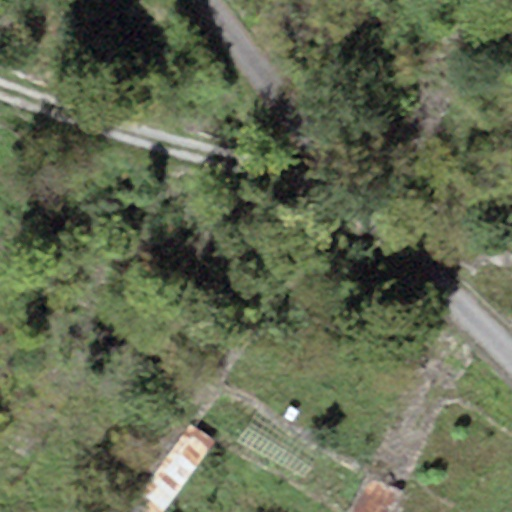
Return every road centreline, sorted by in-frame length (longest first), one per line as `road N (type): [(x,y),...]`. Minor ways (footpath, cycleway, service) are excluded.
road 1 (track): [(0,94),(375,199)]
road 2 (track): [(375,199),(211,0)]
road 3 (track): [(511,344),(375,199)]
